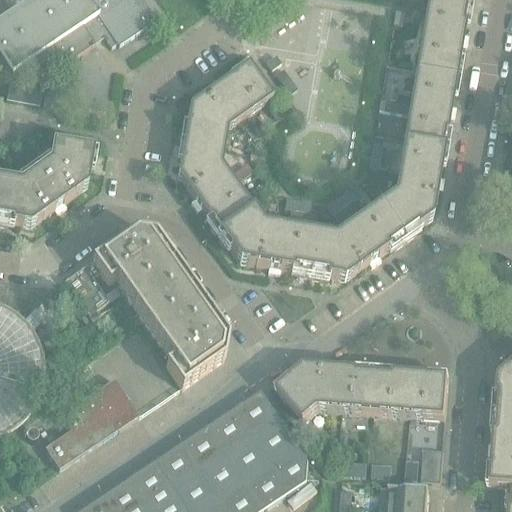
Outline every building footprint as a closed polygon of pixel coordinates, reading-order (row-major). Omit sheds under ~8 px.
[(1,0),(12,15),(0,23),(0,58),(12,76),(20,70),(58,78),(60,70),(61,71),(103,42),(110,52),(116,48),(118,51),(151,28),(149,26),(155,22),(140,0),(1,0)] [(426,0),(425,11),(464,18),(471,13),(473,0),(426,0)] [(465,52),(466,48),(467,41),(463,40),(465,29),(468,29),(469,22),(471,13),(464,18),(425,11),(425,14),(414,75),(459,82),(461,69),(458,68),(461,51),(465,52)] [(402,29),(404,16),(394,15),(392,27),(402,29)] [(412,27),(414,18),(404,16),(402,26),(412,27)] [(283,118),(272,102),(246,65),(234,74),(236,76),(222,86),(219,83),(210,89),(212,93),(188,110),(185,132),(182,131),(179,145),(224,152),(227,134),(246,121),(247,123),(243,126),(248,132),(245,134),(251,142),(258,136),(251,128),(255,125),(249,118),(264,108),(276,124),(283,118)] [(297,93),(283,74),(275,79),(289,99),(297,93)] [(453,124),(455,114),(455,112),(451,112),(454,95),(457,95),(459,82),(414,75),(408,111),(399,109),(398,116),(407,118),(402,146),(447,154),(449,140),(446,140),(449,123),(453,124)] [(52,113),(57,88),(47,86),(42,111),(52,113)] [(14,105),(16,91),(8,89),(5,104),(14,105)] [(22,107),(25,92),(16,91),(14,105),(22,107)] [(30,108),(33,94),(25,92),(22,107),(30,108)] [(38,110),(41,96),(33,94),(30,108),(38,110)] [(32,153),(34,145),(22,143),(20,151),(32,153)] [(253,214),(233,186),(221,170),(224,152),(179,145),(177,157),(180,158),(177,180),(194,204),(190,206),(197,216),(200,213),(210,227),(208,229),(216,240),(253,214)] [(379,160),(382,148),(372,146),(370,159),(379,160)] [(441,195),(443,184),(443,183),(439,183),(442,166),(445,166),(447,154),(402,146),(393,199),(378,210),(404,247),(415,239),(414,236),(432,223),(437,194),(441,195)] [(63,208),(87,191),(90,175),(93,175),(96,156),(52,148),(49,165),(44,164),(18,182),(17,187),(2,185),(0,194),(0,230),(13,232),(13,229),(29,232),(53,215),(56,218),(65,212),(63,208)] [(377,173),(379,160),(370,159),(368,171),(377,173)] [(362,196),(357,188),(346,196),(352,204),(362,196)] [(352,204),(346,196),(336,203),(342,211),(352,204)] [(296,214),(298,205),(285,203),(284,212),(296,214)] [(342,211),(336,203),(326,210),(331,218),(338,214),(342,211)] [(309,217),(310,207),(298,205),(296,214),(309,217)] [(404,247),(378,210),(334,241),(316,238),(309,283),(322,285),(322,282),(344,285),(368,268),(371,272),(380,265),(378,262),(391,252),(393,254),(404,247)] [(309,283),(316,238),(263,229),(253,214),(216,240),(223,251),(226,249),(239,268),(268,272),(267,277),(279,279),(279,274),(296,277),(296,280),(309,283)] [(156,242),(136,239),(92,268),(100,279),(108,291),(115,286),(169,367),(162,372),(178,395),(221,366),(226,347),(156,242)] [(111,311),(84,272),(63,286),(91,326),(111,311)] [(45,377),(45,375),(44,367),(43,359),(39,348),(32,334),(23,324),(12,316),(0,309),(0,441),(1,441),(14,434),(24,426),(32,415),(39,403),(43,390),(45,377)] [(511,371),(498,384),(496,406),(493,406),(492,419),(511,420),(511,371)] [(372,420),(375,375),(362,374),(362,377),(304,373),(287,387),(285,385),(274,394),(298,421),(291,426),(296,432),(318,416),(372,420)] [(445,426),(448,381),(434,380),(434,383),(389,379),(389,376),(375,375),(372,420),(445,426)] [(58,475),(138,422),(113,384),(59,420),(70,436),(44,454),(58,475)] [(89,511),(266,511),(286,499),(287,500),(307,488),(308,467),(262,397),(89,511)] [(511,493),(511,420),(492,419),(491,432),(494,432),(493,449),(488,449),(488,460),(492,461),(491,478),(488,477),(486,491),(506,493),(511,493)] [(341,467),(340,480),(348,480),(349,467),(341,467)] [(349,467),(348,480),(357,481),(358,468),(349,467)] [(358,468),(357,481),(365,481),(366,468),(358,468)] [(371,469),(370,482),(380,483),(381,470),(371,469)] [(381,470),(380,483),(390,483),(391,471),(381,470)] [(417,472),(404,471),(403,485),(415,486),(417,472)] [(427,511),(429,496),(380,492),(378,511),(427,511)] [(349,511),(350,496),(340,495),(339,509),(349,511)]
